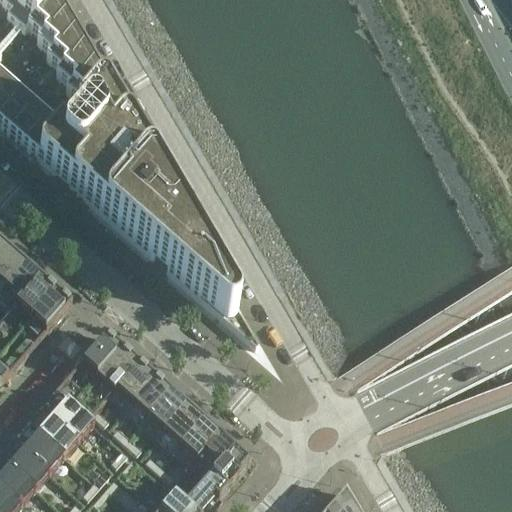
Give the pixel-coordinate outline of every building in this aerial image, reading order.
[(35,162),(67,190),(124,125),(102,86),(92,70),(82,53),(73,37),(63,20),(53,4),(51,0),(0,0),(0,131),(8,138),(21,150),(35,162)] [(257,351),(183,225),(124,125),(102,86),(80,111),(79,110),(76,114),(83,121),(66,139),(60,134),(35,162),(67,190),(167,278),(253,354),(254,354),(255,354),(256,354),(257,353),(257,352),(257,351)] [(0,250),(0,266),(8,258),(6,256),(0,250)] [(8,258),(0,266),(0,299),(24,272),(10,260),(8,258)] [(24,272),(0,299),(0,320),(5,325),(6,325),(14,315),(20,309),(40,286),(38,284),(24,272)] [(20,309),(14,315),(29,328),(54,299),(41,288),(42,288),(40,286),(20,309)] [(54,299),(29,328),(45,342),(54,331),(63,321),(70,312),(68,310),(67,311),(54,299)] [(30,358),(45,342),(29,328),(14,315),(6,325),(5,325),(0,330),(0,380),(6,386),(30,358)] [(211,511),(217,506),(226,495),(219,488),(230,476),(237,483),(248,470),(105,344),(0,464),(0,511),(211,511)] [(351,511),(344,499),(332,511),(351,511)]
